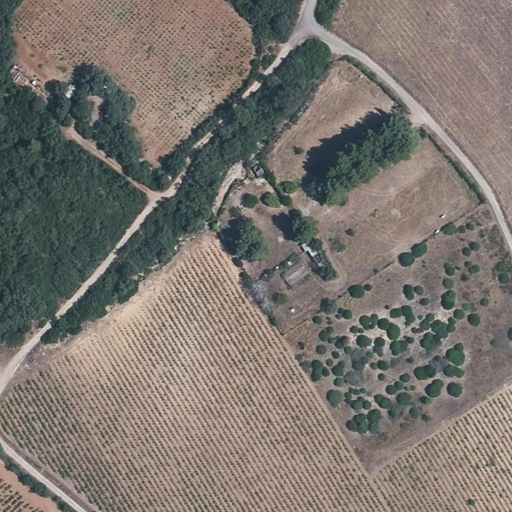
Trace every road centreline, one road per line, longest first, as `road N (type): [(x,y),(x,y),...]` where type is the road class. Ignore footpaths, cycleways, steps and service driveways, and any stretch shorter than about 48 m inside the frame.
road 1 (track): [(316,0),(253,92),(0,390)]
road 2 (unclassified): [(511,243),(494,202),(444,135),(384,74),(306,23)]
